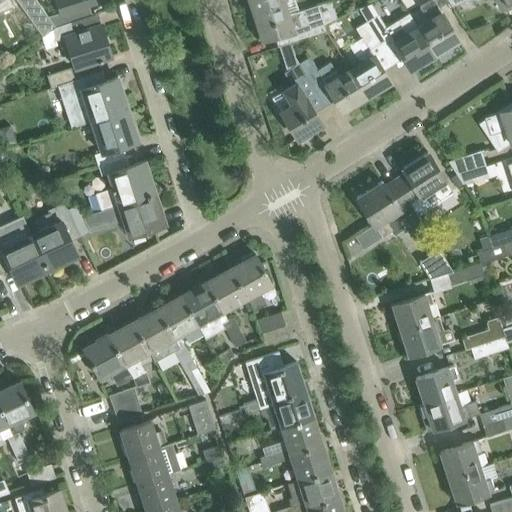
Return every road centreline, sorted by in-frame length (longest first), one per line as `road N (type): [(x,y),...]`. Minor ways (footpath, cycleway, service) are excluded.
road 1 (residential): [(408,511),(314,217),(282,193)]
road 2 (residential): [(282,193),(281,236),(371,511)]
road 3 (residential): [(36,329),(282,193)]
road 4 (residential): [(282,193),(511,47)]
road 5 (unknown): [(188,245),(109,0)]
road 6 (unclassified): [(282,193),(259,158),(208,0)]
road 7 (residential): [(94,511),(36,329)]
